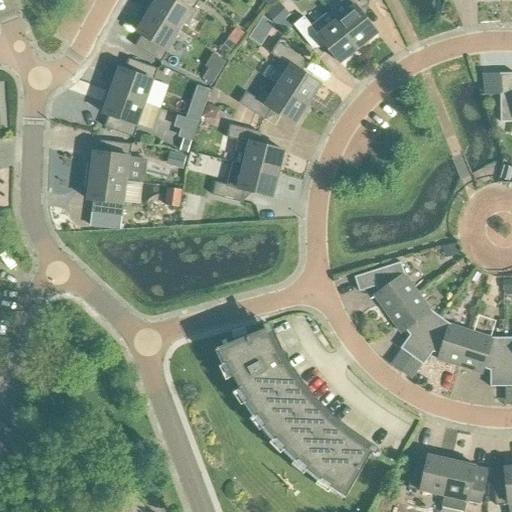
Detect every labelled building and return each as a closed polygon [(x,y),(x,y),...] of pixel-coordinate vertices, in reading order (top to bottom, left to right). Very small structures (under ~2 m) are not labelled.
[(154,0),(151,0),(145,10),(180,32),(199,1),(197,0),(155,0),(155,1),(154,0)] [(344,0),(329,12),(336,21),(359,50),(377,35),(359,12),(369,4),(365,0),(344,0)] [(180,32),(145,10),(138,22),(141,24),(136,33),(141,36),(135,47),(161,63),(180,32)] [(336,21),(329,12),(311,27),(304,17),(294,26),(312,49),(322,42),(340,64),(359,50),(336,21)] [(308,106),(321,85),(297,70),(303,59),(278,43),(271,54),(281,60),(275,70),(284,75),(277,86),(308,106)] [(219,79),(227,55),(213,51),(205,75),(219,79)] [(107,90),(145,104),(157,70),(129,60),(125,71),(118,69),(115,79),(111,77),(107,90)] [(511,73),(499,74),(499,75),(500,123),(511,122),(511,73)] [(199,80),(189,113),(180,111),(175,130),(197,136),(213,85),(199,80)] [(308,106),(277,86),(271,96),(262,90),(256,99),(246,93),(239,104),(264,120),(271,110),(296,126),(308,106)] [(145,104),(107,90),(102,103),(106,104),(102,114),(109,116),(105,128),(133,138),(145,104)] [(208,105),(203,117),(213,121),(218,109),(208,105)] [(271,136),(259,133),(230,126),(227,138),(238,141),(235,152),(246,154),(243,166),(279,175),(285,152),(268,148),(271,136)] [(142,135),(139,143),(151,146),(153,138),(142,135)] [(184,140),(181,151),(189,154),(192,143),(184,140)] [(86,176),(127,182),(131,145),(101,142),(99,154),(93,153),(92,163),(88,163),(86,176)] [(182,169),(185,156),(169,152),(166,165),(182,169)] [(279,175),(243,166),(240,178),(229,175),(227,186),(216,183),(212,196),(242,203),(245,191),(273,198),(279,175)] [(127,182),(86,176),(84,190),(88,190),(87,200),(93,201),(92,213),(122,217),(124,202),(140,204),(142,184),(127,182)] [(167,189),(164,206),(179,208),(182,191),(167,189)] [(443,248),(446,260),(460,256),(456,245),(443,248)] [(417,293),(405,276),(401,263),(354,278),(359,292),(375,287),(379,293),(374,297),(387,315),(417,293)] [(430,311),(417,293),(387,315),(401,333),(405,330),(410,336),(401,348),(400,349),(411,358),(440,318),(430,311)] [(450,325),(440,318),(411,358),(423,366),(424,365),(432,353),(440,355),(438,361),(459,367),(471,332),(450,325)] [(266,330),(217,349),(229,377),(237,391),(254,416),(274,440),(295,462),(319,480),(346,498),(372,452),(350,438),(330,422),(312,405),(297,385),(283,365),(276,353),(266,330)] [(491,339),(471,332),(459,367),(481,374),(483,368),(490,371),(490,386),(490,387),(504,387),(504,338),(491,339)] [(415,459),(413,465),(408,489),(443,497),(452,457),(439,454),(438,458),(428,456),(427,462),(415,459)] [(452,457),(443,497),(441,507),(462,511),(463,511),(466,502),(479,505),(485,475),(473,472),(475,466),(465,464),(466,460),(452,457)] [(511,511),(511,467),(504,468),(505,474),(493,476),(496,506),(508,505),(508,511),(511,511)] [(129,497),(133,511),(145,511),(140,494),(129,497)] [(133,511),(129,497),(119,500),(121,511),(133,511)] [(121,511),(119,500),(108,503),(110,511),(121,511)] [(110,511),(108,503),(98,506),(99,511),(110,511)]
